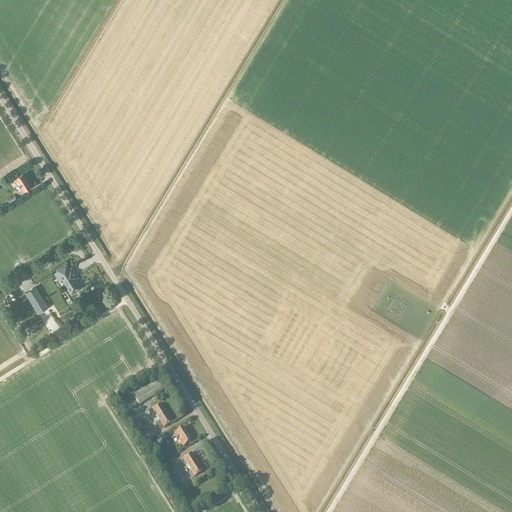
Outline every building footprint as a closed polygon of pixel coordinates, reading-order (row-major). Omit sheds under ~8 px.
[(19,186),(27,180),(23,174),(15,179),(19,186)] [(5,188),(12,183),(9,179),(2,183),(5,188)] [(20,188),(23,192),(31,187),(27,180),(19,186),(18,186),(20,188)] [(10,204),(17,200),(14,195),(7,200),(10,204)] [(70,291),(73,289),(74,290),(75,290),(76,290),(77,289),(77,288),(76,287),(79,286),(75,278),(77,277),(71,268),(69,269),(66,264),(57,270),(70,291)] [(12,285),(6,288),(10,298),(17,294),(12,285)] [(25,292),(38,313),(48,306),(35,286),(25,292)] [(158,379),(132,395),(139,405),(165,389),(158,379)] [(160,404),(152,409),(164,428),(172,422),(160,404)] [(140,422),(135,425),(141,433),(145,430),(140,422)] [(182,428),(174,433),(177,437),(179,436),(181,438),(179,439),(183,446),(191,441),(182,428)] [(191,453),(183,458),(195,477),(203,471),(191,453)] [(173,473),(168,476),(173,485),(178,482),(173,473)]
